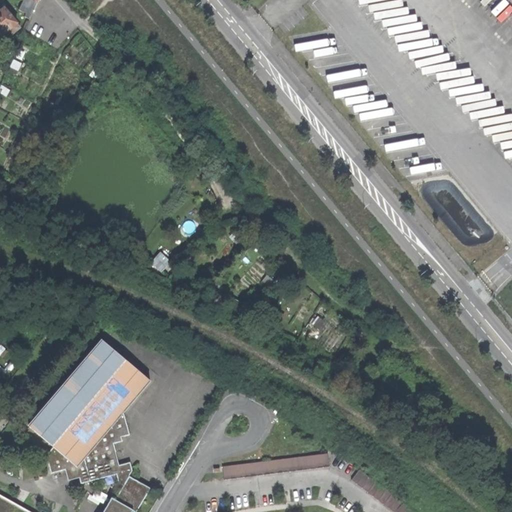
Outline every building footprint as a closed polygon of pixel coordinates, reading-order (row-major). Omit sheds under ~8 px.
[(24,18),(29,20),(37,0),(25,0),(22,7),(26,10),(24,15),(25,16),(24,18)] [(511,0),(504,0),(511,7),(511,283),(502,293),(511,302),(511,304),(510,307),(511,308),(511,0)] [(17,24),(4,8),(0,11),(0,37),(8,31),(11,35),(19,28),(16,24),(17,24)] [(72,321),(81,325),(84,318),(75,314),(72,321)] [(62,354),(72,337),(61,331),(51,348),(62,354)] [(117,483),(123,485),(128,476),(132,469),(129,462),(118,465),(115,452),(113,443),(122,440),(121,437),(123,436),(123,435),(129,434),(122,412),(148,380),(100,341),(28,427),(52,447),(46,455),(51,473),(68,469),(70,477),(78,475),(81,483),(99,478),(116,474),(117,483)] [(10,403),(26,382),(18,376),(2,397),(10,403)] [(223,479),(328,466),(327,453),(222,465),(223,479)] [(350,480),(393,511),(400,502),(358,470),(350,480)] [(123,485),(114,500),(132,511),(134,511),(135,511),(150,488),(128,476),(123,485)] [(26,511),(0,497),(0,511),(26,511)] [(102,511),(130,511),(132,511),(114,500),(111,498),(102,511)]
